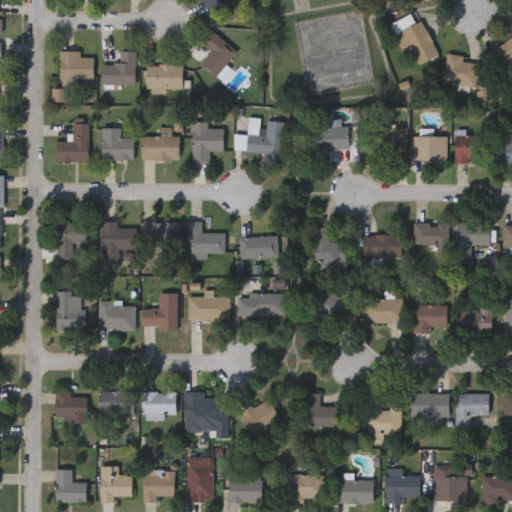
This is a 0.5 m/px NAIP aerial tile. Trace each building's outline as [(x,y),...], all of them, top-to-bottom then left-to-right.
[(202,0),(227,0),(229,3),(208,12),(202,0)] [(420,19),(437,56),(417,66),(409,50),(404,53),(390,24),(410,14),(414,22),(420,19)] [(236,52),(213,77),(199,64),(211,51),(200,41),(210,29),(236,52)] [(491,50),(511,38),(511,63),(502,69),(491,50)] [(79,51),(79,57),(93,57),(93,79),(59,79),(59,51),(79,51)] [(134,85),(101,85),(101,63),(120,63),(120,51),(134,51),(134,85)] [(463,56),(462,63),(476,63),(475,89),(444,88),(445,55),(463,56)] [(144,89),(144,65),(181,65),(181,89),(144,89)] [(234,151),(235,134),(248,135),(249,119),(261,120),(285,122),(282,156),(234,151)] [(55,141),(73,141),(73,123),(87,123),(87,161),(55,161),(55,141)] [(176,160),(140,160),(140,137),(157,137),(157,127),(170,127),(170,136),(177,136),(176,160)] [(192,160),(192,127),(222,127),(222,151),(208,151),(208,160),(192,160)] [(308,150),(308,127),(347,127),(347,150),(308,150)] [(132,160),(101,160),(101,128),(121,128),(121,137),(132,137),(132,160)] [(405,128),(405,154),(372,154),(372,128),(405,128)] [(497,133),(511,133),(511,164),(497,164),(497,133)] [(454,135),(484,135),(484,162),(454,162),(454,135)] [(445,163),(412,163),(412,137),(445,137),(445,163)] [(56,221),(85,221),(85,242),(73,242),(73,259),(56,259),(56,221)] [(116,221),(116,228),(135,228),(135,250),(100,250),(100,221),(116,221)] [(200,221),(200,232),(224,232),(224,252),(186,252),(186,221),(200,221)] [(178,249),(143,249),(143,222),(178,222),(178,249)] [(435,245),(415,245),(415,223),(447,223),(447,256),(435,256),(435,245)] [(454,257),(454,223),(487,223),(487,244),(469,244),(469,257),(454,257)] [(511,247),(501,247),(501,223),(511,223),(511,247)] [(341,264),(310,263),(310,227),(327,227),(327,242),(341,242),(341,264)] [(399,234),(399,257),(362,257),(362,234),(399,234)] [(276,257),(238,257),(238,236),(276,236),(276,257)] [(212,296),(228,296),(228,318),(186,318),(186,296),(202,296),(202,290),(212,290),(212,296)] [(80,291),(80,331),(55,331),(55,291),(80,291)] [(175,292),(175,327),(139,327),(139,308),(158,308),(158,292),(175,292)] [(284,293),(284,314),(236,314),(236,293),(284,293)] [(309,316),(309,293),(350,293),(350,316),(309,316)] [(400,298),(400,321),(362,321),(362,298),(400,298)] [(491,300),(491,333),(459,333),(459,310),(478,310),(478,300),(491,300)] [(97,330),(97,302),(134,302),(134,330),(97,330)] [(445,304),(445,331),(411,331),(411,304),(445,304)] [(511,306),(511,331),(503,331),(503,306),(511,306)] [(85,397),(85,421),(54,421),(54,390),(69,390),(69,397),(85,397)] [(97,391),(132,391),(132,415),(97,415),(97,391)] [(140,418),(140,391),(174,391),(174,418),(140,418)] [(182,431),(182,391),(203,391),(203,400),(227,400),(227,437),(213,438),(213,431),(182,431)] [(335,405),(335,429),(302,429),(302,392),(318,392),(318,405),(335,405)] [(409,423),(409,392),(446,392),(446,423),(409,423)] [(487,392),(487,415),(469,415),(469,429),(453,429),(453,392),(487,392)] [(502,393),(511,393),(511,415),(502,415),(502,393)] [(238,412),(266,397),(278,420),(250,435),(238,412)] [(383,444),(365,444),(365,407),(399,407),(399,434),(383,434),(383,444)] [(186,501),(186,456),(211,456),(211,501),(186,501)] [(116,466),(116,475),(130,475),(130,499),(98,499),(98,465),(116,466)] [(84,502),(54,502),(54,469),(71,469),(71,482),(84,482),(84,502)] [(173,499),(141,499),(141,469),(173,469),(173,499)] [(400,469),(400,475),(418,475),(418,503),(384,503),(384,469),(400,469)] [(227,502),(227,473),(260,473),(260,502),(227,502)] [(288,502),(288,473),(323,474),(323,502),(288,502)] [(465,476),(465,502),(431,502),(431,476),(465,476)] [(511,476),(511,502),(480,502),(480,476),(511,476)] [(371,502),(334,502),(334,479),(372,479),(371,502)]
